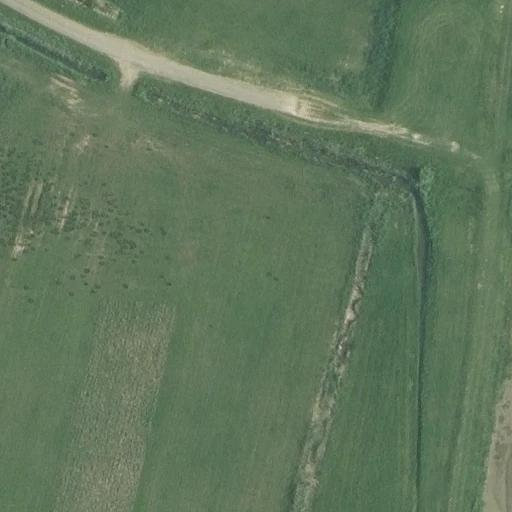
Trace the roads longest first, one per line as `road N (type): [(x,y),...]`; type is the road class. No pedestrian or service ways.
road 1 (unclassified): [(22,0),(168,69),(286,107)]
road 2 (track): [(489,161),(286,107)]
